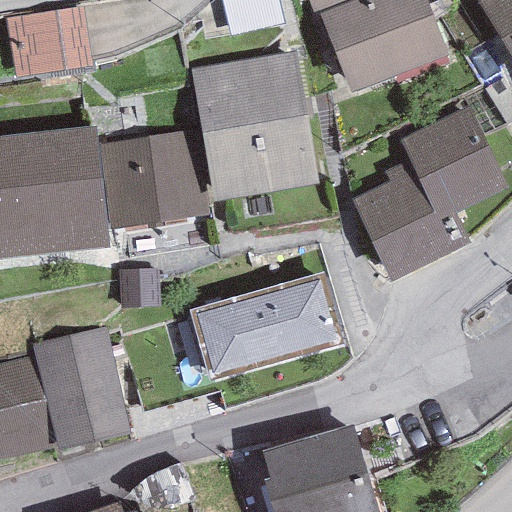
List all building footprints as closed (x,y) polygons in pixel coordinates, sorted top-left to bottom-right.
[(230,0),(238,57),(291,49),(284,0),(230,0)] [(308,0),(314,13),(347,0),(308,0)] [(421,0),(357,0),(319,15),(349,92),(444,55),(421,0)] [(511,0),(483,0),(511,46),(511,0)] [(81,8),(5,18),(13,80),(90,69),(81,8)] [(293,55),(190,71),(210,199),(313,183),(293,55)] [(401,140),(410,158),(440,221),(453,215),(506,189),(467,109),(401,140)] [(0,256),(106,246),(94,129),(0,138),(0,256)] [(193,132),(98,144),(109,227),(203,215),(193,132)] [(386,183),(352,200),(391,278),(466,242),(453,215),(440,221),(410,158),(381,172),(386,183)] [(320,275),(189,312),(209,384),(340,346),(320,275)] [(8,363),(0,365),(0,460),(54,448),(54,452),(129,436),(104,328),(31,344),(33,350),(7,355),(8,363)] [(374,511),(351,426),(259,451),(275,511),(374,511)] [(122,511),(118,500),(80,511),(133,511),(131,511),(129,511),(122,511)]
